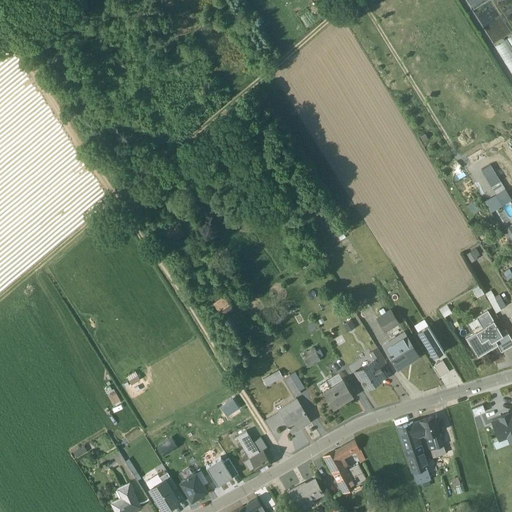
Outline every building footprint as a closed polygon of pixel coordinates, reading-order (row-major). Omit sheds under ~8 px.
[(497,51),(511,76),(511,51),(508,45),(497,51)] [(511,188),(501,165),(494,169),(507,195),(511,192),(511,188)] [(505,195),(496,179),(487,185),(497,200),(505,195)] [(181,232),(169,239),(176,252),(189,244),(181,232)] [(477,255),(468,261),(472,268),(482,263),(477,255)] [(474,297),(479,304),(485,300),(481,293),(474,297)] [(493,297),(488,301),(498,318),(507,313),(501,303),(498,305),(493,297)] [(213,306),(222,320),(235,312),(226,298),(213,306)] [(445,324),(452,319),(448,312),(441,317),(445,324)] [(391,317),(378,324),(386,337),(399,329),(391,317)] [(503,341),(489,318),(478,324),(484,335),(469,344),(480,363),(499,351),(496,347),(497,347),(504,342),(503,341)] [(474,337),(481,332),(476,325),(470,330),(474,337)] [(435,363),(445,357),(429,332),(419,338),(435,363)] [(504,342),(497,347),(499,351),(503,357),(511,351),(511,344),(508,338),(503,341),(504,342)] [(405,340),(385,353),(399,375),(419,363),(405,340)] [(314,355),(304,361),(310,372),(320,366),(316,358),(314,355)] [(388,370),(379,355),(371,360),(375,367),(377,365),(382,374),(388,370)] [(382,374),(377,365),(375,367),(356,378),(367,395),(387,382),(382,374)] [(451,378),(443,367),(434,374),(442,385),(451,378)] [(295,377),(290,380),(294,387),(300,396),(305,393),(295,377)] [(274,379),(263,384),(267,391),(277,385),(274,379)] [(340,379),(327,385),(329,390),(342,384),(340,379)] [(290,380),(283,384),(288,391),(294,387),(290,380)] [(353,401),(344,385),(330,392),(324,396),(334,413),(353,401)] [(300,396),(294,387),(288,391),(294,403),(301,398),(300,396)] [(327,387),(321,390),(324,396),(330,392),(327,387)] [(297,404),(278,415),(284,425),(293,420),(292,417),(301,411),(297,404)] [(233,406),(222,413),(227,420),(238,414),(238,413),(233,406)] [(301,411),(292,417),(293,420),(284,425),(292,438),(311,427),(301,411)] [(483,411),(472,416),(474,424),(486,419),(483,411)] [(511,420),(510,421),(509,420),(500,424),(501,425),(493,428),(500,446),(509,443),(511,447),(511,446),(511,420)] [(434,424),(421,428),(425,440),(426,439),(427,444),(439,440),(434,424)] [(425,440),(421,428),(413,431),(417,442),(425,440)] [(417,442),(413,431),(398,435),(413,478),(427,473),(417,442)] [(254,448),(247,437),(237,443),(250,464),(260,458),(254,448)] [(439,440),(427,444),(431,457),(444,453),(439,440)] [(159,451),(164,460),(178,453),(172,444),(159,451)] [(261,444),(254,448),(260,458),(264,456),(267,454),(261,444)] [(355,445),(343,452),(348,461),(356,457),(360,455),(355,445)] [(84,450),(74,456),(77,462),(87,455),(84,450)] [(348,461),(343,452),(336,456),(341,465),(348,461)] [(444,453),(431,457),(433,464),(435,464),(446,460),(444,453)] [(360,455),(356,457),(361,468),(365,466),(360,455)] [(250,464),(258,478),(272,469),(264,456),(260,458),(250,464)] [(336,456),(325,463),(344,498),(367,485),(358,470),(348,476),(341,465),(336,456)] [(228,486),(233,483),(224,468),(221,463),(206,472),(217,491),(227,485),(228,486)] [(224,468),(233,483),(238,480),(229,465),(224,468)] [(427,473),(413,478),(417,492),(431,487),(429,480),(427,473)] [(201,476),(196,480),(203,492),(208,489),(201,476)] [(167,478),(160,483),(162,486),(164,485),(171,497),(177,493),(167,478)] [(192,505),(206,497),(203,492),(196,480),(182,488),(192,505)] [(150,494),(161,511),(170,511),(178,507),(171,497),(164,485),(162,486),(150,494)] [(302,492),(291,498),(298,511),(302,511),(324,500),(316,485),(302,493),(302,492)] [(125,501),(111,507),(113,511),(138,511),(140,511),(129,488),(120,492),(125,501)]
